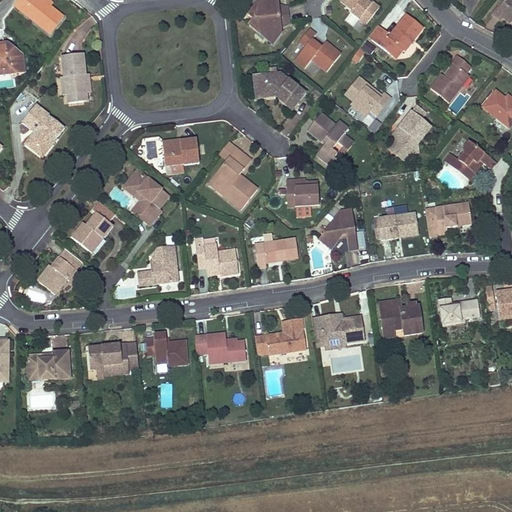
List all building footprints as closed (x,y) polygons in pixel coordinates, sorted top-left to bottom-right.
[(21,12),(26,6),(18,0),(14,6),(21,12)] [(18,0),(26,6),(21,12),(50,35),(64,17),(50,7),(41,0),(18,0)] [(276,0),(260,0),(248,15),(253,20),(249,25),(272,44),(281,33),(281,30),(280,25),(288,24),(287,8),(278,9),(278,5),(278,1),(276,0)] [(366,25),(379,9),(369,0),(367,2),(364,0),(341,0),(340,1),(352,11),(350,13),(366,25)] [(511,0),(505,0),(494,15),(501,21),(503,18),(511,24),(511,21),(511,0)] [(404,52),(423,28),(406,15),(388,38),(386,37),(387,35),(380,29),(371,40),(389,54),(396,45),(402,50),(404,52)] [(380,29),(377,27),(369,38),(371,40),(380,29)] [(309,30),(299,42),(305,47),(295,61),(305,69),(312,60),(327,72),(341,55),(325,43),(321,48),(311,40),(316,35),(309,30)] [(0,71),(11,70),(11,74),(23,73),(24,72),(22,56),(7,44),(3,45),(4,48),(0,48),(0,71)] [(367,44),(363,49),(371,55),(375,50),(367,44)] [(395,59),(402,50),(396,45),(389,54),(395,59)] [(364,54),(359,51),(352,60),(357,64),(364,54)] [(85,76),(85,75),(83,54),(61,57),(64,77),(61,78),(62,87),(66,86),(67,95),(68,104),(83,102),(83,94),(86,94),(85,84),(82,84),(81,76),(85,76)] [(466,74),(471,68),(457,57),(452,64),(453,65),(444,77),(441,75),(430,89),(448,104),(469,77),(466,74)] [(278,77),(286,84),(289,81),(280,74),(270,76),(270,78),(278,77)] [(86,94),(90,94),(88,75),(85,75),(85,76),(81,76),(82,84),(85,84),(86,94)] [(292,111),(305,94),(289,81),(286,84),(278,77),(270,78),(270,76),(253,78),(255,90),(262,96),(271,94),(274,97),(292,111)] [(383,94),(381,97),(379,100),(366,89),(368,86),(359,79),(345,96),(354,103),(352,106),(366,117),(370,112),(373,108),(379,113),(390,99),(383,94)] [(379,100),(381,97),(368,86),(366,89),(379,100)] [(262,96),(255,90),(256,99),(274,97),(271,94),(262,96)] [(509,129),(511,124),(511,99),(509,102),(505,99),(495,91),(482,108),(509,129)] [(35,152),(42,143),(45,146),(52,136),(56,140),(65,129),(48,116),(35,106),(22,123),(31,130),(35,124),(39,127),(35,133),(25,145),(35,152)] [(411,112),(421,120),(426,114),(416,106),(411,112)] [(373,108),(370,112),(376,117),(379,113),(373,108)] [(411,112),(398,129),(402,132),(400,135),(393,136),(394,144),(396,157),(409,155),(418,153),(417,145),(431,128),(421,120),(411,112)] [(331,167),(336,160),(334,158),(337,155),(337,154),(332,150),(337,143),(343,148),(350,140),(343,135),(348,130),(338,122),(335,126),(321,114),(307,131),(317,139),(323,139),(327,142),(324,145),(316,156),(331,167)] [(31,130),(35,133),(39,127),(35,124),(31,130)] [(56,140),(52,136),(45,146),(42,143),(35,152),(42,158),(56,140)] [(162,145),(165,168),(183,166),(199,164),(196,139),(180,141),(180,143),(162,145)] [(337,155),(342,158),(354,143),(350,140),(343,148),(337,154),(337,155)] [(219,155),(227,161),(236,149),(228,143),(219,155)] [(492,171),(497,164),(469,143),(463,150),(464,154),(459,161),(453,157),(447,164),(469,181),(473,175),(472,172),(475,169),(478,168),(480,166),(479,165),(481,163),(482,163),(492,171)] [(226,192),(222,196),(241,211),(257,190),(242,178),(241,178),(239,176),(244,170),(236,164),(243,155),(236,149),(227,161),(211,181),(226,192)] [(447,164),(453,157),(450,154),(444,162),(447,164)] [(236,164),(244,170),(251,161),(243,155),(236,164)] [(166,175),(184,173),(183,166),(165,168),(166,175)] [(137,171),(127,184),(144,198),(140,202),(147,207),(138,218),(149,227),(161,211),(159,209),(169,197),(137,171)] [(226,192),(211,181),(208,185),(222,196),(226,192)] [(286,181),(288,208),(319,206),(317,182),(305,183),(295,184),(295,181),(286,181)] [(140,202),(144,198),(127,184),(124,188),(140,202)] [(138,218),(147,207),(140,202),(131,213),(138,218)] [(115,216),(99,203),(93,211),(96,214),(86,226),(83,224),(72,238),(92,254),(92,253),(95,255),(105,242),(103,240),(113,227),(109,224),(115,216)] [(425,210),(429,238),(439,236),(439,237),(447,235),(446,229),(456,227),(472,225),(468,203),(435,208),(425,210)] [(395,217),(408,215),(407,209),(404,208),(396,209),(394,211),(395,217)] [(358,250),(352,210),(340,212),(319,241),(331,250),(339,239),(342,236),(346,235),(347,238),(348,251),(358,250)] [(418,232),(415,214),(408,215),(395,217),(378,219),(381,239),(381,241),(398,239),(398,235),(418,232)] [(195,241),(197,259),(205,258),(206,268),(207,274),(220,272),(220,275),(220,277),(238,274),(235,251),(218,253),(216,246),(204,247),(203,239),(195,241)] [(298,259),(295,239),(263,244),(263,249),(255,250),(258,269),(266,267),(266,264),(265,260),(282,257),(282,261),(298,259)] [(151,256),(152,262),(153,267),(155,267),(155,270),(151,270),(151,272),(137,274),(139,287),(178,282),(174,246),(158,248),(151,256)] [(74,269),(80,261),(65,250),(58,258),(60,259),(53,269),(51,267),(49,266),(37,282),(55,295),(67,280),(73,285),(81,275),(76,271),(74,269)] [(53,269),(60,259),(58,258),(51,267),(53,269)] [(199,269),(206,268),(205,258),(197,259),(199,269)] [(83,264),(80,261),(74,269),(76,271),(83,264)] [(511,292),(508,293),(508,290),(495,292),(498,313),(511,311),(511,292)] [(480,317),(477,301),(458,304),(458,306),(451,307),(451,305),(450,299),(438,300),(441,322),(452,320),(453,325),(464,323),(464,320),(480,317)] [(401,309),(400,301),(393,302),(388,302),(379,304),(379,307),(388,306),(388,304),(393,303),(401,309)] [(422,334),(418,306),(416,307),(407,308),(401,309),(393,303),(388,304),(388,306),(379,307),(383,333),(393,331),(403,330),(404,336),(422,334)] [(511,311),(498,313),(499,321),(511,318),(511,311)] [(364,341),(360,317),(342,320),(337,321),(336,316),(312,320),(316,348),(325,347),(326,347),(325,341),(343,338),(344,344),(364,341)] [(306,351),(302,320),(285,322),(287,336),(267,339),(267,336),(255,338),(257,356),(263,355),(263,351),(268,350),(269,354),(269,356),(306,351)] [(267,339),(287,336),(285,322),(282,322),(284,334),(267,336),(267,339)] [(187,365),(185,342),(169,343),(167,344),(166,340),(166,334),(153,335),(154,339),(146,340),(147,356),(155,355),(156,363),(168,362),(168,367),(187,365)] [(246,361),(244,342),(237,342),(231,343),(231,346),(226,346),(226,340),(225,334),(195,337),(196,353),(207,352),(208,355),(209,365),(246,361)] [(326,351),(345,348),(344,344),(343,338),(325,341),(326,347),(325,347),(326,351)] [(0,341),(0,381),(8,382),(8,342),(0,341)] [(129,375),(129,370),(139,369),(136,344),(105,347),(106,350),(102,351),(101,347),(88,348),(90,371),(96,370),(103,370),(104,377),(129,375)] [(70,378),(68,352),(52,353),(52,356),(52,359),(46,360),(46,356),(27,357),(28,376),(40,376),(40,381),(70,378)] [(104,377),(103,370),(96,370),(97,380),(104,380),(104,377)]
